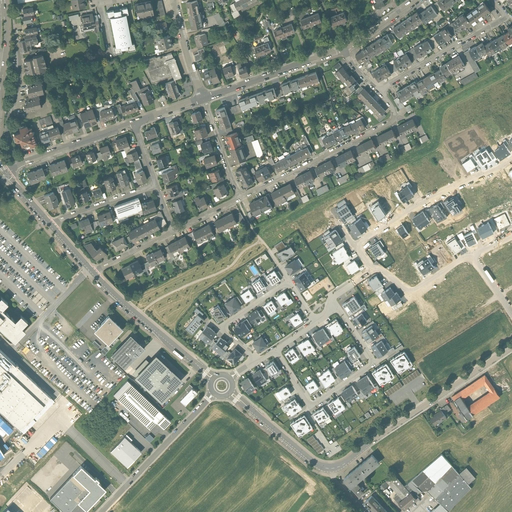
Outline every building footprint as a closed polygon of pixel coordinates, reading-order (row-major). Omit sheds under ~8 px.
[(83,0),(71,0),(72,6),(74,6),(75,9),(85,8),(85,7),(84,7),(83,1),(84,1),(83,0)] [(161,0),(156,1),(159,16),(165,15),(161,0)] [(197,0),(186,3),(189,14),(200,12),(197,0)] [(239,0),(231,4),(235,12),(238,10),(245,6),(246,7),(247,6),(247,5),(256,0),(239,0)] [(375,0),(377,2),(374,4),(376,9),(377,8),(377,9),(378,8),(385,4),(382,0),(375,0)] [(445,0),(439,0),(437,1),(443,10),(449,6),(445,0)] [(150,1),(134,4),(136,14),(139,13),(139,16),(153,14),(150,1)] [(484,2),(477,7),(484,17),(491,12),(488,8),(484,2)] [(431,6),(425,10),(431,19),(437,15),(431,6)] [(25,8),(22,9),(24,16),(31,14),(31,15),(34,14),(32,7),(25,8)] [(477,7),(471,11),(478,21),(484,17),(477,7)] [(120,10),(113,11),(113,10),(106,12),(107,18),(110,18),(115,47),(113,47),(114,53),(121,52),(121,49),(127,48),(128,51),(135,49),(134,43),(131,44),(130,36),(128,29),(127,24),(125,14),(128,14),(127,8),(119,9),(120,10)] [(431,19),(425,10),(419,14),(423,21),(425,23),(431,19)] [(478,21),(471,11),(465,15),(470,23),(472,25),(478,21)] [(200,12),(189,14),(192,29),(204,26),(201,12),(200,12)] [(219,12),(214,15),(220,25),(226,24),(219,12)] [(345,12),(337,15),(340,23),(347,20),(345,15),(346,15),(345,12)] [(419,14),(417,12),(411,16),(417,25),(423,21),(419,14)] [(318,13),(309,16),(313,25),(321,21),(318,13)] [(465,15),(464,13),(458,17),(458,18),(465,27),(470,23),(465,15)] [(31,14),(24,16),(22,16),(23,23),(26,22),(32,21),(31,15),(31,14)] [(92,15),(85,17),(85,15),(81,16),(83,26),(94,24),(93,21),(92,15)] [(337,15),(331,17),(334,25),(340,23),(337,15)] [(309,16),(301,20),(304,28),(313,25),(309,16)] [(417,25),(411,16),(405,20),(411,29),(417,25)] [(458,18),(452,23),(459,31),(465,27),(458,18)] [(405,20),(399,25),(405,33),(411,29),(405,20)] [(161,22),(155,24),(157,31),(167,29),(165,22),(165,21),(161,22)] [(291,23),(283,27),(286,35),(295,32),(291,23)] [(459,31),(452,23),(449,25),(455,33),(459,31)] [(281,28),(280,25),(276,26),(278,29),(274,30),(277,39),(281,37),(283,40),(287,38),(286,35),(283,27),(281,28)] [(399,25),(393,29),(399,37),(405,33),(399,25)] [(455,33),(449,25),(446,27),(452,36),(455,33)] [(27,28),(24,29),(25,34),(26,35),(35,33),(37,33),(36,27),(27,28)] [(446,27),(440,31),(446,40),(452,36),(446,27)] [(440,31),(434,36),(440,44),(446,40),(440,31)] [(511,36),(509,31),(503,35),(508,44),(511,41),(511,36)] [(202,34),(195,36),(197,45),(197,46),(202,44),(208,43),(205,33),(202,34)] [(387,34),(381,38),(386,47),(393,43),(390,40),(387,35),(387,34)] [(160,37),(157,38),(156,38),(157,38),(158,44),(170,40),(169,35),(168,35),(160,37)] [(503,35),(496,39),(502,48),(508,44),(503,35)] [(440,44),(434,36),(431,38),(436,47),(440,44)] [(25,41),(19,42),(21,52),(27,51),(29,50),(31,50),(31,49),(30,45),(38,43),(37,38),(36,38),(25,41)] [(381,38),(374,42),(380,51),(386,47),(381,38)] [(436,47),(431,38),(427,40),(433,49),(436,47)] [(496,39),(490,42),(495,51),(502,48),(496,39)] [(170,40),(158,44),(159,49),(160,49),(163,48),(171,46),(170,40)] [(427,40),(421,44),(426,53),(433,49),(427,40)] [(268,42),(261,45),(264,53),(271,50),(268,42)] [(374,42),(368,46),(374,55),(380,51),(374,42)] [(490,42),(484,46),(487,52),(489,55),(495,51),(490,42)] [(415,48),(414,48),(420,57),(426,53),(421,44),(420,43),(417,44),(418,45),(415,48)] [(482,43),(476,46),(481,55),(487,52),(484,46),(482,43)] [(261,45),(255,47),(258,55),(264,53),(261,45)] [(374,55),(368,46),(362,50),(362,51),(367,59),(368,59),(374,55)] [(476,46),(469,50),(474,59),(481,55),(476,46)] [(420,57),(414,48),(415,48),(414,47),(410,50),(415,59),(420,57)] [(203,49),(198,51),(199,54),(194,56),(195,61),(202,59),(201,57),(204,56),(202,52),(204,52),(203,49)] [(474,59),(469,50),(464,53),(475,72),(480,70),(474,59)] [(362,51),(356,55),(361,63),(364,61),(365,62),(368,60),(368,59),(367,59),(362,51)] [(171,53),(160,57),(160,56),(156,58),(155,56),(144,60),(151,81),(159,78),(172,74),(174,79),(181,77),(174,57),(173,58),(171,53)] [(406,53),(400,57),(405,66),(412,63),(406,53)] [(33,58),(23,60),(26,74),(36,71),(36,73),(46,71),(42,54),(32,57),(33,58)] [(464,65),(459,56),(452,59),(458,69),(464,65)] [(400,57),(393,61),(399,70),(405,66),(400,57)] [(458,69),(452,59),(446,63),(452,72),(458,69)] [(245,66),(242,67),(240,62),(237,63),(237,65),(239,68),(238,68),(240,73),(242,77),(249,74),(247,68),(246,65),(245,66)] [(391,65),(389,62),(386,64),(391,74),(395,71),(391,65)] [(446,63),(440,67),(441,68),(445,76),(452,72),(446,63)] [(386,64),(379,68),(385,77),(391,74),(386,64)] [(231,66),(224,69),(223,68),(226,78),(230,76),(231,77),(231,76),(234,75),(232,68),(231,65),(230,65),(231,66)] [(338,70),(335,72),(339,77),(346,72),(342,67),(338,70)] [(214,69),(209,71),(213,82),(213,83),(220,81),(218,74),(217,73),(216,73),(215,68),(214,69)] [(385,77),(379,68),(373,72),(378,81),(385,77)] [(441,68),(435,72),(440,81),(446,78),(445,76),(441,68)] [(209,71),(206,72),(203,73),(207,84),(213,82),(209,71)] [(288,82),(281,84),(283,90),(284,93),(318,80),(315,72),(308,75),(308,74),(305,75),(305,76),(291,81),(290,80),(288,81),(288,82)] [(346,72),(339,77),(343,82),(345,81),(350,77),(346,72)] [(435,72),(428,76),(434,86),(440,82),(440,81),(435,72)] [(350,77),(345,81),(349,86),(355,80),(351,76),(350,77)] [(428,76),(422,80),(428,90),(434,86),(428,76)] [(41,79),(28,82),(29,85),(28,86),(29,89),(27,89),(28,94),(28,96),(38,94),(43,93),(41,86),(40,83),(41,83),(41,79)] [(136,80),(129,83),(132,89),(138,87),(138,88),(139,87),(136,80)] [(175,80),(165,84),(167,84),(168,87),(167,87),(171,98),(170,99),(180,95),(175,80)] [(349,86),(343,90),(348,95),(353,91),(353,90),(359,85),(355,80),(349,86)] [(422,80),(416,83),(420,91),(422,94),(428,90),(422,80)] [(415,82),(408,85),(414,94),(420,91),(416,83),(415,82)] [(408,85),(402,89),(407,98),(414,94),(408,85)] [(147,87),(139,90),(138,88),(138,87),(132,89),(134,92),(137,91),(139,94),(141,98),(144,105),(153,102),(148,88),(147,87)] [(361,87),(355,93),(357,96),(358,95),(363,89),(361,87)] [(248,96),(245,97),(246,98),(239,100),(240,105),(241,109),(242,109),(271,98),(272,101),(277,100),(276,97),(276,96),(275,92),(273,88),(266,91),(266,90),(263,91),(263,92),(249,97),(248,96)] [(139,101),(132,89),(128,91),(133,99),(134,102),(135,102),(139,101)] [(363,89),(358,95),(362,99),(368,94),(364,89),(363,89)] [(402,89),(396,93),(398,97),(401,102),(407,98),(402,89)] [(28,96),(26,97),(27,100),(26,101),(26,104),(25,104),(26,109),(25,109),(26,111),(41,108),(39,100),(38,101),(38,98),(39,98),(38,94),(28,96)] [(368,94),(362,99),(366,104),(372,98),(368,94)] [(401,102),(398,97),(393,100),(399,109),(404,107),(401,102)] [(372,98),(366,104),(370,108),(377,102),(372,98)] [(134,102),(128,104),(131,113),(138,110),(135,102),(134,102)] [(377,102),(370,108),(375,113),(381,107),(377,102)] [(110,105),(109,105),(107,105),(105,104),(104,105),(105,110),(108,119),(114,117),(110,105)] [(128,104),(121,107),(120,104),(116,105),(119,114),(122,113),(123,116),(131,113),(128,104)] [(240,105),(229,109),(231,114),(242,110),(242,109),(241,109),(240,105)] [(381,107),(375,113),(379,117),(383,113),(385,111),(381,107)] [(230,125),(224,108),(216,111),(222,128),(225,127),(230,125)] [(92,111),(86,113),(91,125),(97,123),(94,114),(92,110),(92,111)] [(105,110),(99,112),(100,115),(102,121),(103,121),(108,119),(105,110)] [(200,111),(191,114),(194,123),(202,120),(200,111)] [(80,115),(82,121),(85,127),(91,125),(86,113),(80,115)] [(383,113),(379,117),(377,119),(380,122),(386,116),(383,113)] [(51,119),(45,121),(49,131),(54,129),(52,125),(53,125),(51,119)] [(75,119),(72,121),(69,122),(72,132),(79,129),(77,123),(75,119)] [(413,119),(405,123),(410,132),(417,128),(413,119)] [(361,120),(355,123),(359,130),(359,131),(365,128),(364,126),(361,120)] [(45,121),(40,123),(42,129),(43,133),(49,131),(45,121)] [(176,121),(169,124),(173,134),(180,132),(178,125),(176,121)] [(66,123),(63,124),(64,128),(66,133),(66,134),(72,132),(69,122),(66,123)] [(355,123),(350,126),(353,132),(354,133),(359,130),(355,123)] [(405,123),(397,127),(402,136),(410,132),(405,123)] [(349,125),(344,128),(348,135),(353,132),(350,126),(349,125)] [(26,126),(19,128),(20,131),(14,134),(16,140),(19,139),(23,150),(37,145),(31,128),(27,129),(26,126)] [(200,128),(195,130),(196,134),(198,133),(199,138),(198,138),(198,139),(201,138),(208,135),(205,127),(200,128)] [(54,129),(49,131),(51,139),(61,136),(58,128),(54,129)] [(151,130),(144,133),(145,135),(145,136),(146,136),(147,139),(151,138),(150,137),(157,134),(154,128),(150,129),(151,130)] [(348,135),(344,128),(338,130),(342,138),(348,135)] [(342,138),(338,130),(333,133),(337,141),(342,138)] [(392,130),(384,134),(389,142),(396,139),(392,130)] [(43,133),(39,134),(42,142),(51,139),(49,131),(43,133)] [(333,133),(332,131),(327,133),(329,136),(328,137),(331,144),(337,142),(337,141),(333,133)] [(237,133),(225,137),(227,140),(226,140),(227,143),(228,143),(230,149),(241,145),(237,133)] [(384,134),(377,137),(381,146),(389,142),(384,134)] [(426,135),(419,139),(422,143),(429,140),(426,135)] [(252,136),(244,138),(246,144),(254,141),(252,136)] [(305,136),(302,137),(305,144),(306,144),(310,153),(313,151),(305,136)] [(126,137),(115,140),(118,149),(123,148),(128,146),(129,146),(126,137)] [(328,137),(322,139),(325,145),(326,147),(331,144),(328,137)] [(371,140),(364,144),(368,153),(376,149),(371,140)] [(203,143),(201,144),(204,152),(213,149),(210,141),(203,143)] [(499,148),(505,156),(510,153),(504,143),(499,146),(499,148)] [(158,144),(151,147),(153,154),(161,152),(158,144)] [(305,144),(301,146),(303,149),(302,150),(305,157),(311,155),(310,153),(306,144),(305,144)] [(364,144),(356,148),(361,156),(368,153),(364,144)] [(108,145),(99,148),(100,152),(102,157),(103,159),(104,161),(108,159),(107,155),(111,154),(108,145)] [(241,145),(230,149),(235,163),(246,159),(241,145)] [(499,148),(494,151),(500,160),(505,156),(499,148)] [(481,152),(487,162),(488,163),(493,160),(489,154),(486,149),(481,152)] [(302,150),(296,152),(300,160),(305,157),(302,150)] [(351,150),(343,154),(348,163),(355,159),(351,150)] [(131,152),(126,154),(127,157),(128,157),(130,161),(138,158),(135,151),(131,152)] [(92,152),(86,154),(89,162),(97,160),(95,154),(94,155),(92,152)] [(296,152),(291,155),(294,163),(300,160),(296,152)] [(487,162),(481,152),(480,152),(475,155),(478,159),(482,165),(482,166),(487,162)] [(343,154),(336,158),(340,167),(348,163),(343,154)] [(79,155),(71,158),(73,164),(74,167),(82,164),(79,155)] [(203,159),(206,169),(217,165),(214,155),(203,159)] [(291,155),(285,158),(289,166),(294,163),(291,155)] [(165,157),(157,159),(158,163),(159,168),(168,165),(165,157)] [(285,158),(280,161),(283,168),(289,166),(285,158)] [(462,163),(467,171),(475,166),(474,163),(470,158),(462,163)] [(64,161),(49,166),(53,175),(60,172),(60,173),(67,170),(64,161)] [(280,161),(274,164),(278,171),(283,168),(280,161)] [(330,161),(323,165),(327,173),(335,170),(330,161)] [(323,165),(315,168),(320,177),(327,173),(323,165)] [(266,166),(260,169),(265,178),(271,175),(266,166)] [(246,167),(242,169),(242,168),(236,171),(238,175),(240,178),(244,186),(253,182),(251,177),(246,167)] [(172,170),(161,174),(164,182),(174,179),(173,175),(178,172),(177,168),(172,170)] [(42,169),(27,174),(31,183),(38,181),(38,180),(45,178),(42,169)] [(219,169),(209,173),(211,178),(212,177),(213,181),(222,178),(219,169)] [(260,169),(255,172),(259,181),(265,178),(260,169)] [(129,183),(124,170),(116,173),(120,183),(121,186),(122,186),(123,187),(128,186),(127,184),(129,183)] [(142,171),(135,174),(138,183),(146,181),(142,171)] [(310,171),(302,175),(307,184),(314,180),(310,171)] [(302,175),(295,179),(299,187),(307,184),(302,175)] [(111,178),(104,180),(108,191),(109,190),(109,192),(115,190),(114,188),(115,188),(111,178)] [(223,184),(214,188),(219,200),(228,196),(226,193),(227,192),(223,184)] [(290,184),(281,188),(285,197),(294,193),(295,192),(293,190),(290,184)] [(175,185),(166,188),(169,196),(178,193),(175,185)] [(403,190),(409,198),(414,195),(409,188),(408,186),(402,189),(403,190)] [(100,188),(92,191),(95,198),(102,195),(100,188)] [(281,188),(272,193),(275,199),(277,204),(277,203),(286,199),(285,197),(281,188)] [(409,198),(403,190),(398,193),(402,199),(404,202),(409,198)] [(85,191),(79,194),(81,202),(88,200),(85,191)] [(53,192),(44,196),(48,208),(57,205),(56,202),(57,201),(55,195),(54,196),(53,192)] [(71,193),(63,196),(66,207),(70,205),(70,207),(74,205),(73,204),(75,204),(71,193)] [(266,196),(263,197),(260,198),(260,199),(258,200),(264,211),(264,212),(269,210),(269,211),(273,209),(269,201),(266,196)] [(204,197),(195,202),(199,210),(208,205),(204,197)] [(454,198),(453,198),(448,201),(447,199),(443,202),(447,207),(447,208),(449,211),(450,211),(452,215),(462,210),(458,205),(454,198)] [(138,199),(114,207),(119,223),(128,220),(127,216),(142,210),(140,205),(138,199)] [(152,200),(140,205),(142,210),(144,214),(156,210),(152,200)] [(180,200),(176,201),(176,200),(175,201),(172,202),(176,213),(184,210),(180,200)] [(258,200),(255,201),(255,200),(253,202),(250,204),(253,210),(255,215),(258,214),(259,215),(261,214),(261,213),(264,211),(258,200)] [(336,205),(339,208),(346,204),(346,203),(344,200),(336,205)] [(380,206),(378,202),(370,207),(378,220),(386,214),(385,214),(380,206)] [(336,210),(340,217),(350,210),(346,204),(339,208),(336,210)] [(438,204),(428,209),(429,209),(433,216),(434,219),(435,219),(437,222),(447,218),(444,214),(445,214),(442,210),(441,210),(438,205),(438,204)] [(353,215),(350,210),(340,217),(344,222),(346,220),(353,215)] [(109,212),(103,214),(106,223),(112,221),(111,216),(109,212)] [(418,215),(424,225),(429,221),(427,218),(423,213),(423,212),(418,215)] [(232,213),(223,217),(229,227),(237,223),(235,218),(232,213)] [(103,214),(97,216),(99,221),(100,225),(106,223),(103,214)] [(241,215),(235,218),(237,223),(237,224),(244,221),(241,215)] [(424,225),(418,215),(413,218),(418,226),(419,228),(424,225)] [(505,215),(494,220),(499,230),(510,225),(505,215)] [(223,217),(215,221),(217,227),(220,231),(229,227),(223,217)] [(364,223),(360,218),(356,221),(351,224),(349,225),(353,230),(364,223)] [(88,219),(79,222),(82,228),(84,227),(86,233),(92,231),(92,230),(90,225),(88,219)] [(154,219),(149,222),(154,231),(159,228),(156,222),(154,219)] [(149,222),(144,224),(149,234),(154,231),(149,222)] [(488,222),(483,225),(488,236),(493,233),(493,232),(490,226),(488,222)] [(364,223),(353,230),(356,235),(364,230),(367,228),(364,223)] [(144,224),(138,227),(143,237),(149,234),(144,224)] [(209,224),(202,228),(208,238),(208,239),(209,239),(211,239),(212,236),(214,235),(212,231),(209,224)] [(403,225),(397,228),(403,237),(408,234),(403,225)] [(482,238),(488,236),(483,225),(477,227),(479,232),(482,238)] [(138,227),(133,230),(138,239),(143,237),(138,227)] [(193,232),(196,238),(198,243),(208,238),(202,228),(193,232)] [(325,236),(323,237),(327,242),(338,234),(335,229),(330,232),(325,236)] [(133,230),(127,233),(129,236),(132,242),(138,239),(133,230)] [(472,231),(463,236),(464,238),(468,246),(477,242),(473,234),(472,231)] [(193,232),(188,234),(191,240),(196,238),(193,232)] [(338,234),(327,242),(330,247),(334,244),(342,239),(338,234)] [(182,237),(180,238),(180,239),(176,241),(181,251),(185,249),(186,251),(187,251),(189,250),(189,249),(188,248),(191,247),(189,243),(185,236),(183,237),(182,237)] [(123,237),(111,243),(115,251),(127,245),(123,237)] [(457,241),(454,237),(446,242),(451,250),(452,250),(455,254),(462,249),(457,241)] [(176,241),(170,244),(170,245),(168,246),(171,252),(173,256),(182,251),(181,251),(176,241)] [(274,246),(278,252),(286,248),(286,249),(288,248),(286,245),(285,246),(282,241),(274,246)] [(381,248),(378,243),(373,246),(370,248),(376,257),(380,255),(381,256),(385,253),(381,248)] [(96,250),(94,247),(93,245),(92,245),(91,244),(84,246),(91,254),(92,255),(97,260),(107,255),(100,247),(96,250)] [(441,245),(436,249),(444,261),(449,257),(444,250),(441,245)] [(278,252),(277,253),(280,257),(283,261),(293,254),(295,253),(291,246),(288,248),(286,249),(286,248),(278,252)] [(336,258),(346,251),(343,246),(337,250),(333,253),(336,258)] [(160,249),(153,253),(157,262),(165,258),(160,249)] [(444,261),(436,249),(431,252),(434,256),(439,264),(440,264),(444,261)] [(346,251),(336,258),(335,258),(339,263),(343,260),(349,256),(346,251)] [(153,252),(146,256),(148,262),(150,265),(154,264),(158,263),(157,262),(153,253),(153,252)] [(428,259),(423,262),(429,270),(434,267),(431,264),(428,259)] [(295,260),(285,266),(290,274),(292,273),(300,268),(295,260)] [(359,268),(354,260),(351,262),(346,265),(352,273),(359,268)] [(137,261),(129,264),(134,275),(142,271),(139,267),(140,266),(141,266),(140,266),(139,264),(138,264),(137,261)] [(429,270),(423,262),(422,261),(417,264),(421,269),(424,274),(429,270)] [(129,264),(122,268),(124,272),(123,272),(124,275),(124,274),(125,274),(127,278),(134,275),(129,264)] [(144,264),(140,266),(141,266),(140,266),(145,276),(149,274),(147,270),(144,264)] [(274,270),(266,276),(269,280),(272,285),(280,279),(279,278),(276,273),(274,270)] [(123,272),(117,275),(119,278),(123,282),(127,280),(124,274),(124,275),(123,272)] [(301,274),(294,279),(297,284),(307,277),(304,272),(301,274)] [(382,284),(376,276),(368,282),(373,290),(374,289),(382,284)] [(307,277),(297,284),(301,290),(307,286),(311,283),(307,277)] [(251,283),(258,293),(266,288),(259,278),(251,283)] [(394,294),(390,288),(381,294),(385,300),(387,299),(394,294)] [(252,294),(249,289),(241,294),(246,302),(254,297),(252,294)] [(289,300),(284,292),(276,297),(278,300),(281,305),(289,300)] [(394,294),(387,299),(392,305),(401,299),(396,292),(394,294)] [(0,328),(14,342),(25,331),(21,328),(27,322),(20,315),(15,321),(2,309),(8,303),(1,297),(0,297),(0,328)] [(354,297),(343,305),(349,314),(356,310),(361,307),(354,297)] [(229,309),(232,313),(240,307),(239,306),(234,298),(229,301),(229,300),(225,303),(228,309),(229,309)] [(273,304),(271,301),(263,306),(269,314),(276,308),(273,304)] [(414,306),(406,312),(414,324),(432,313),(424,301),(415,307),(414,306)] [(218,321),(226,316),(225,315),(220,308),(218,305),(213,308),(215,311),(212,313),(218,321)] [(198,314),(201,317),(203,314),(197,308),(194,311),(198,314)] [(257,310),(248,316),(253,323),(256,321),(256,322),(260,320),(259,319),(262,317),(258,312),(257,310)] [(294,315),(290,318),(295,326),(303,321),(298,313),(294,315)] [(201,317),(198,314),(186,328),(192,334),(204,320),(201,317)] [(356,317),(353,319),(356,324),(357,324),(359,327),(367,321),(362,314),(356,317)] [(112,320),(108,316),(104,320),(105,320),(95,331),(109,345),(123,330),(112,320)] [(244,322),(248,329),(251,327),(247,319),(241,323),(244,322)] [(332,324),(329,326),(334,334),(335,336),(340,332),(343,330),(336,319),(331,323),(332,324)] [(248,329),(244,322),(241,323),(237,326),(235,327),(234,328),(238,334),(239,333),(242,337),(246,334),(246,333),(249,331),(248,329)] [(331,336),(334,334),(329,326),(332,324),(331,323),(325,326),(330,333),(331,336)] [(362,335),(364,338),(375,330),(372,325),(367,329),(361,332),(363,334),(362,335)] [(209,327),(207,326),(202,331),(199,335),(203,339),(212,329),(209,327)] [(199,335),(202,331),(200,329),(194,336),(197,338),(199,335)] [(212,338),(216,334),(214,332),(212,329),(203,339),(208,343),(212,338)] [(319,330),(318,331),(325,342),(330,339),(327,335),(323,329),(319,331),(319,330)] [(367,340),(368,342),(374,339),(378,335),(375,330),(364,338),(366,341),(367,340)] [(316,333),(313,335),(317,341),(320,346),(325,342),(318,331),(315,333),(316,333)] [(130,336),(112,355),(124,367),(137,354),(138,355),(140,353),(139,352),(142,348),(130,336)] [(213,347),(217,351),(226,341),(224,340),(221,337),(216,343),(213,347)] [(261,337),(253,343),(258,351),(267,345),(265,343),(263,340),(261,337)] [(308,339),(303,342),(310,352),(315,349),(312,345),(309,340),(308,339)] [(213,347),(216,343),(214,341),(210,346),(208,348),(210,350),(213,347)] [(217,351),(222,355),(225,350),(230,345),(227,343),(227,342),(226,341),(217,351)] [(298,345),(302,351),(305,355),(310,352),(303,342),(303,341),(298,345)] [(374,350),(375,352),(385,346),(381,341),(377,343),(371,348),(373,351),(374,350)] [(346,350),(348,349),(348,350),(351,348),(349,345),(343,349),(347,355),(349,354),(346,350)] [(376,354),(378,358),(388,351),(385,346),(375,352),(376,354)] [(105,347),(101,352),(105,355),(109,351),(105,347)] [(354,347),(348,351),(350,354),(348,355),(352,361),(357,358),(360,356),(354,347)] [(295,351),(293,348),(285,353),(290,361),(298,356),(295,351)] [(242,354),(235,349),(231,353),(227,358),(234,363),(238,359),(242,354)] [(51,398),(0,350),(0,411),(20,430),(51,398)] [(228,352),(225,350),(222,355),(220,357),(222,359),(223,358),(228,352)] [(227,358),(231,353),(229,351),(228,352),(223,358),(226,360),(227,358)] [(394,358),(390,360),(398,372),(401,370),(402,371),(406,369),(405,368),(408,366),(409,367),(412,365),(404,352),(401,354),(400,353),(395,357),(396,357),(394,358)] [(136,377),(161,401),(181,380),(170,370),(171,369),(168,367),(167,368),(155,356),(141,372),(138,369),(134,373),(134,375),(136,377)] [(360,363),(357,358),(352,361),(354,364),(351,366),(352,367),(353,368),(360,363)] [(265,366),(266,367),(271,375),(272,376),(280,371),(273,361),(265,366)] [(348,374),(351,371),(350,369),(346,364),(345,361),(340,364),(347,375),(348,374)] [(345,376),(347,375),(340,364),(335,368),(338,372),(341,378),(345,376)] [(375,370),(372,372),(380,384),(383,383),(384,384),(388,381),(387,380),(390,378),(390,379),(394,377),(386,364),(383,366),(382,365),(377,369),(376,370),(375,370)] [(268,377),(271,375),(266,367),(263,369),(265,372),(268,377)] [(330,383),(335,379),(331,373),(328,369),(323,372),(324,373),(330,383)] [(260,370),(253,374),(260,384),(266,380),(263,374),(260,370)] [(420,375),(417,371),(402,380),(405,385),(420,375)] [(331,383),(330,383),(324,373),(319,376),(322,381),(325,385),(326,387),(331,383)] [(452,397),(454,400),(461,396),(463,399),(484,385),(489,392),(468,407),(473,415),(500,397),(485,375),(452,397)] [(367,376),(362,379),(370,391),(375,387),(373,385),(367,376)] [(247,390),(248,392),(255,388),(248,378),(241,382),(243,385),(247,390)] [(362,379),(357,382),(362,389),(365,394),(370,391),(362,379)] [(318,387),(313,380),(305,385),(310,393),(314,390),(318,387)] [(163,415),(127,381),(113,395),(149,429),(156,422),(163,415)] [(403,387),(399,382),(384,392),(388,397),(403,387)] [(291,393),(286,386),(275,394),(280,401),(288,396),(291,393)] [(357,393),(352,386),(347,389),(353,398),(358,395),(357,393)] [(188,392),(180,400),(186,405),(198,392),(194,389),(194,390),(192,388),(188,392)] [(347,389),(342,392),(348,401),(353,398),(347,389)] [(461,396),(454,400),(462,411),(460,412),(461,414),(459,415),(462,420),(466,418),(467,419),(473,415),(468,407),(463,399),(461,396)] [(338,397),(333,401),(340,411),(345,408),(342,404),(338,398),(338,397)] [(298,404),(295,399),(288,403),(284,405),(287,410),(288,410),(298,404)] [(333,400),(328,404),(332,410),(335,414),(340,411),(333,401),(333,400)] [(296,412),(302,408),(299,403),(298,404),(288,410),(292,415),(296,412)] [(323,407),(318,410),(325,420),(325,421),(330,418),(327,413),(323,407)] [(318,410),(313,413),(313,414),(317,420),(320,424),(325,420),(318,410)] [(441,410),(430,418),(434,424),(438,421),(439,423),(446,417),(444,414),(442,410),(441,410)] [(163,415),(156,422),(163,429),(170,422),(163,415)] [(312,427),(304,415),(301,417),(301,416),(296,419),(296,420),(294,421),(290,423),(298,435),(301,433),(302,434),(306,432),(305,431),(308,429),(309,430),(312,427)] [(149,434),(145,438),(150,443),(154,438),(149,434)] [(124,436),(110,451),(127,467),(141,452),(124,436)] [(313,436),(307,440),(310,445),(311,444),(314,449),(315,449),(318,454),(324,450),(321,445),(320,445),(317,440),(316,441),(313,436)] [(358,467),(364,475),(378,463),(372,455),(358,467)] [(423,470),(436,482),(452,466),(442,455),(423,470)] [(81,466),(49,499),(63,511),(68,511),(78,503),(86,510),(106,490),(97,482),(99,480),(96,478),(94,479),(81,466)] [(436,482),(427,491),(440,503),(448,511),(471,488),(468,485),(459,474),(452,466),(436,482)] [(344,479),(351,487),(364,475),(358,467),(344,479)] [(466,468),(459,474),(468,485),(475,479),(466,468)] [(424,489),(427,491),(436,482),(423,470),(412,480),(418,487),(417,487),(421,491),(422,492),(424,489)] [(410,492),(405,487),(394,475),(380,487),(383,491),(390,486),(398,494),(393,498),(397,503),(410,492)] [(410,492),(416,499),(419,497),(417,494),(421,491),(417,487),(418,487),(412,480),(405,487),(410,492)] [(356,483),(351,487),(359,496),(363,493),(359,489),(361,488),(356,483)] [(416,499),(410,492),(397,503),(404,510),(416,499)] [(373,511),(377,511),(382,508),(372,496),(365,502),(373,511)] [(447,511),(448,511),(440,503),(430,511),(447,511)]
